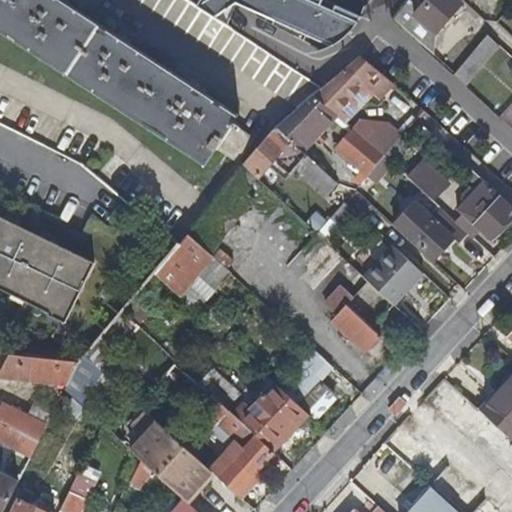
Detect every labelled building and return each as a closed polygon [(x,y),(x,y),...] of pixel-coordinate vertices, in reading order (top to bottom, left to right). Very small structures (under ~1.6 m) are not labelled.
[(242,114),(66,0),(0,0),(0,25),(210,162),(222,145),(243,158),(256,137),(242,128),(245,124),(238,120),(242,114)] [(137,0),(299,106),(313,94),(320,88),(215,19),(197,7),(186,0),(137,0)] [(201,0),(197,7),(215,19),(237,4),(332,47),(334,46),(338,44),(341,42),(345,40),(348,37),(352,33),(354,30),(357,27),(358,25),(360,22),(360,20),(360,16),(324,0),(201,0)] [(423,0),(419,5),(414,0),(405,0),(393,18),(432,54),(435,32),(462,3),(458,0),(423,0)] [(465,84),(499,44),(487,33),(453,73),(465,84)] [(376,81),(382,75),(360,55),(320,88),(313,94),(331,110),(364,76),(370,81),(373,78),(376,81)] [(301,150),(334,113),(331,110),(313,94),(299,106),(278,125),(276,127),(301,150)] [(373,122),(360,137),(382,157),(383,156),(401,135),(386,122),(381,128),(373,122)] [(325,194),(336,182),(301,150),(276,127),(243,164),(258,177),(269,165),(273,160),(288,174),(299,162),(308,170),(304,174),(325,194)] [(358,155),(372,168),(382,157),(360,137),(354,131),(339,147),(353,161),(358,155)] [(361,167),(368,173),(372,168),(358,155),(353,161),(361,167)] [(284,179),(288,174),(273,160),(269,165),(284,179)] [(368,173),(361,167),(355,173),(355,180),(359,184),(368,173)] [(189,233),(213,252),(264,188),(241,169),(189,233)] [(511,206),(483,180),(483,179),(472,169),(466,176),(477,186),(456,209),(489,239),(511,214),(511,206)] [(423,171),(412,183),(432,200),(442,188),(423,171)] [(432,200),(423,210),(454,239),(467,251),(476,240),(432,200)] [(415,203),(395,226),(433,261),(454,239),(423,210),(415,203)] [(317,204),(303,219),(317,233),(331,217),(317,204)] [(0,295),(69,327),(98,267),(0,218),(0,295)] [(188,284),(212,256),(187,233),(178,243),(154,272),(195,310),(205,300),(188,284)] [(308,281),(332,254),(314,238),(289,265),(308,281)] [(392,245),(364,276),(365,276),(394,304),(423,272),(392,245)] [(347,304),(332,320),(366,352),(381,336),(372,328),(394,304),(365,276),(343,301),(347,304)] [(134,321),(123,310),(121,312),(133,323),(134,321)] [(97,364),(133,323),(121,312),(86,354),(97,364)] [(297,404),(319,381),(333,366),(312,347),(277,385),(297,404)] [(0,370),(9,352),(0,351),(0,370)] [(0,370),(0,375),(69,383),(81,360),(9,352),(0,370)] [(212,421),(224,407),(177,364),(160,382),(207,426),(212,421)] [(260,384),(267,377),(262,371),(255,379),(260,384)] [(227,408),(232,402),(240,394),(219,374),(206,389),(227,408)] [(270,393),(277,385),(267,377),(260,384),(270,393)] [(511,378),(481,412),(511,439),(511,378)] [(334,394),(319,381),(297,404),(309,414),(313,418),(334,394)] [(274,453),(309,414),(297,404),(277,385),(270,393),(248,417),(232,402),(227,408),(226,409),(228,411),(274,453)] [(5,404),(0,413),(0,420),(39,441),(47,425),(5,404)] [(216,424),(228,411),(226,409),(224,407),(212,421),(216,424)] [(172,410),(160,423),(182,443),(194,430),(172,410)] [(228,411),(216,424),(236,443),(211,470),(236,493),(274,453),(228,411)] [(0,439),(32,456),(39,441),(0,420),(0,439)] [(186,471),(195,460),(198,458),(182,443),(160,423),(148,436),(186,471)] [(139,487),(152,469),(142,460),(130,482),(139,487)] [(208,472),(195,460),(186,471),(189,473),(184,478),(181,476),(176,482),(188,493),(208,472)] [(244,505),(208,472),(188,493),(207,511),(238,511),(244,506),(244,505)] [(0,511),(2,511),(17,486),(0,477),(0,511)] [(458,511),(459,511),(434,488),(412,511),(458,511)] [(77,511),(83,503),(67,495),(59,511),(60,511),(77,511)] [(43,511),(20,500),(13,511),(43,511)]
